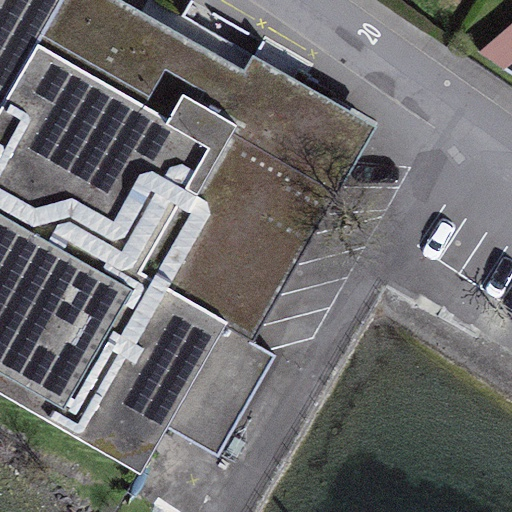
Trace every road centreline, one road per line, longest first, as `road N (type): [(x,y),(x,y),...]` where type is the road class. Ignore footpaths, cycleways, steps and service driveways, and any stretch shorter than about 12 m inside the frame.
road 1 (unknown): [(511,300),(446,267),(412,259),(383,267),(350,299),(275,408),(216,511)]
road 2 (residential): [(298,0),(511,150)]
